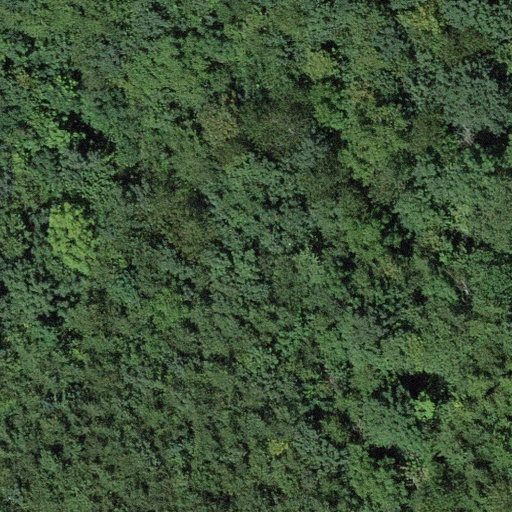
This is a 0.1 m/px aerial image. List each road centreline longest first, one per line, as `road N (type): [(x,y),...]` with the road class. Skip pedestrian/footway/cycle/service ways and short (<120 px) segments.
road 1 (track): [(0,429),(110,229),(127,113),(0,29)]
road 2 (track): [(511,88),(422,511)]
